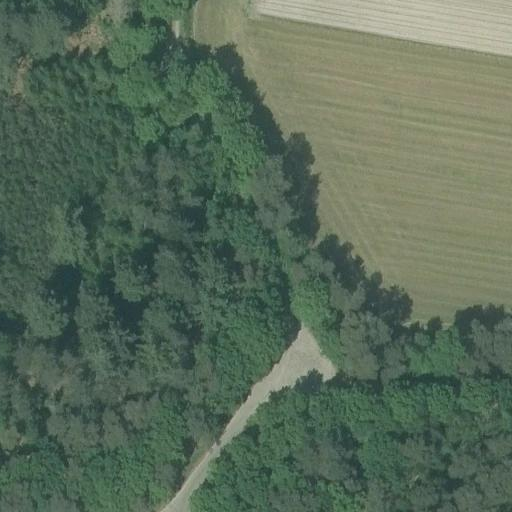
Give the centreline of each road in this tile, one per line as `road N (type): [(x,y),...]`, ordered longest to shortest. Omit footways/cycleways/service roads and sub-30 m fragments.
road 1 (unclassified): [(301,371),(276,285),(177,58)]
road 2 (unclassified): [(511,395),(349,389),(301,371)]
road 3 (unclassified): [(175,511),(238,427),(301,371)]
